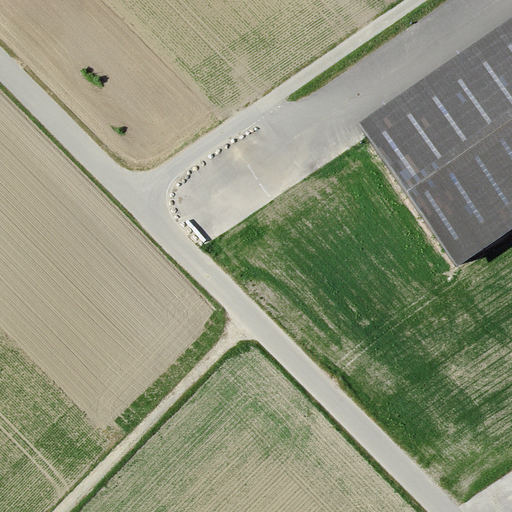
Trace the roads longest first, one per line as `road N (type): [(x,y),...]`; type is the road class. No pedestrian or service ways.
road 1 (unclassified): [(0,65),(442,511)]
road 2 (track): [(134,201),(426,0)]
road 3 (track): [(61,511),(251,317)]
